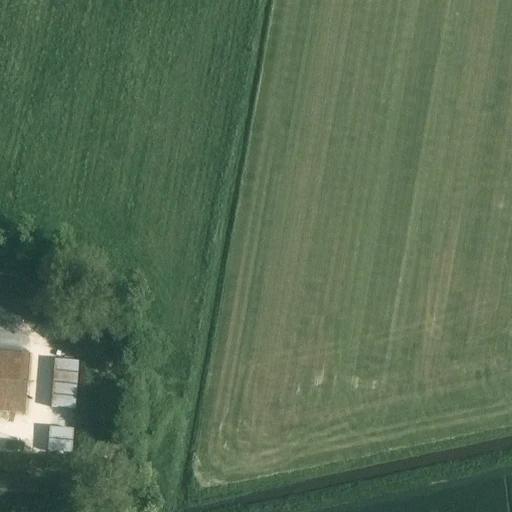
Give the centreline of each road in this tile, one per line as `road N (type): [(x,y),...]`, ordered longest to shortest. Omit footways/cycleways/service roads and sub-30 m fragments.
road 1 (track): [(0,468),(80,461),(106,416),(93,372),(47,311),(0,281)]
road 2 (track): [(0,422),(29,424),(44,387),(36,356),(0,317)]
